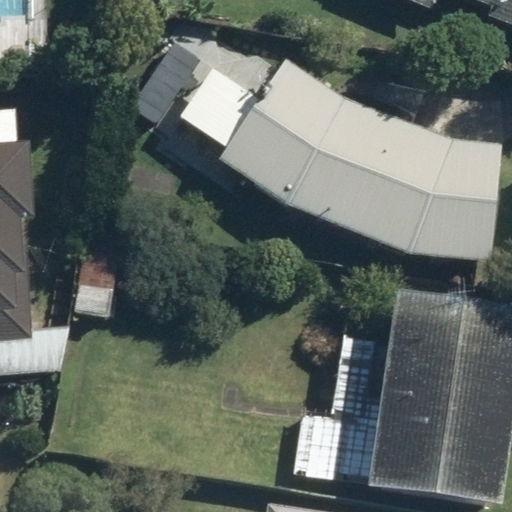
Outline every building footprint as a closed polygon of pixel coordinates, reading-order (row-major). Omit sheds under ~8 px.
[(422,0),(423,0),(511,36),(511,0),(372,0),(415,17),(422,0)] [(161,111),(176,30),(141,24),(126,105),(161,111)] [(223,47),(158,150),(270,221),(398,268),(476,273),(484,162),(437,160),(335,117),(223,47)] [(2,119),(0,118),(0,299),(21,298),(14,157),(4,158),(2,119)] [(115,242),(75,237),(65,322),(105,327),(115,242)] [(487,511),(511,330),(376,313),(372,346),(354,488),(352,507),(388,511),(487,511)]
